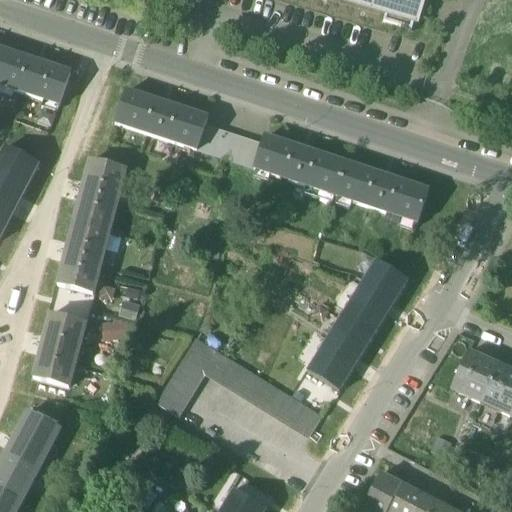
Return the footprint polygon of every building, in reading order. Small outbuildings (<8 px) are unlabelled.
[(346,0),(387,12),(383,24),(411,32),(420,0),(346,0)] [(0,85),(9,56),(0,52),(0,85)] [(70,75),(9,56),(0,85),(0,89),(59,108),(70,75)] [(207,122),(125,94),(114,127),(196,154),(197,154),(204,132),(207,122)] [(260,151),(204,132),(197,154),(253,173),(260,151)] [(346,167),(264,140),(260,151),(253,173),(335,200),(346,167)] [(0,234),(36,168),(5,152),(0,162),(0,234)] [(124,174),(90,165),(74,226),(108,235),(124,174)] [(427,194),(346,167),(335,200),(416,227),(427,194)] [(108,235),(74,226),(58,288),(92,297),(108,235)] [(405,285),(376,266),(342,320),(372,339),(405,285)] [(84,327),(50,318),(34,381),(68,390),(84,327)] [(342,320),(309,374),(338,393),(372,339),(342,320)] [(321,421),(196,343),(157,407),(176,418),(204,374),(309,440),(321,421)] [(499,369),(468,355),(451,393),(482,407),(499,369)] [(511,374),(499,369),(482,407),(511,420),(511,374)] [(28,416),(0,468),(0,474),(28,489),(59,432),(28,416)] [(243,489),(269,504),(281,483),(255,468),(243,489)] [(0,474),(0,511),(15,511),(28,489),(0,474)] [(389,511),(402,488),(380,476),(362,511),(389,511)] [(416,511),(423,499),(402,488),(389,511),(416,511)] [(261,511),(235,495),(223,511),(261,511)] [(443,511),(445,510),(423,499),(416,511),(443,511)]
